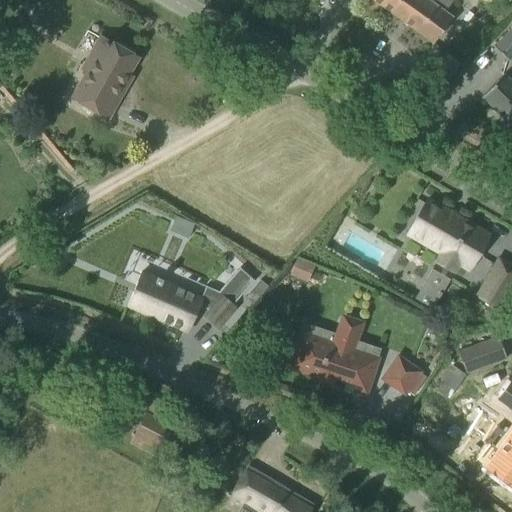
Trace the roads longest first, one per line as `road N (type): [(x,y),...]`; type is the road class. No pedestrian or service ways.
road 1 (unclassified): [(441,511),(357,437),(86,309),(0,292)]
road 2 (unclassified): [(511,201),(177,0)]
road 3 (track): [(302,72),(0,242)]
